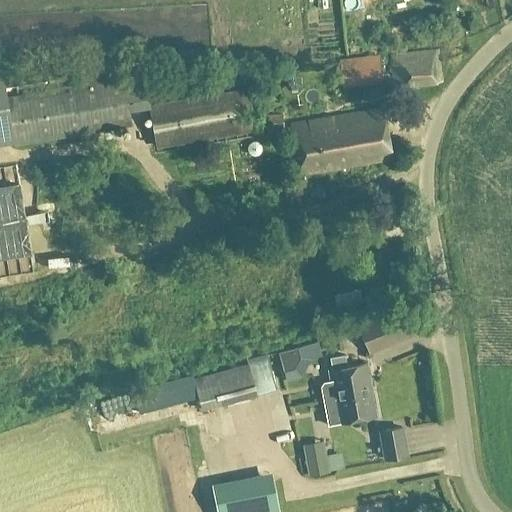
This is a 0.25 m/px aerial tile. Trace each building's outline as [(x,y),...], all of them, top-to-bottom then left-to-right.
[(344,87),(373,84),(382,83),(380,54),(341,58),(344,87)] [(392,89),(442,85),(440,55),(389,59),(392,89)] [(248,88),(210,95),(206,71),(125,85),(124,77),(5,98),(1,72),(0,72),(0,145),(11,144),(11,146),(133,127),(130,113),(149,110),(156,149),(212,139),(255,132),(254,119),(248,88)] [(392,159),(382,110),(291,127),(300,176),(392,159)] [(284,131),(282,114),(263,115),(264,132),(284,131)] [(20,186),(0,188),(0,261),(32,257),(20,186)] [(28,208),(28,219),(45,219),(45,208),(28,208)] [(359,327),(369,353),(423,331),(412,305),(359,327)] [(326,383),(321,390),(328,426),(377,416),(367,363),(346,367),(343,355),(329,358),(331,370),(327,371),(330,382),(326,383)] [(248,365),(211,374),(220,405),(256,395),(248,365)] [(180,388),(152,392),(154,409),(182,405),(180,388)] [(380,432),(385,459),(407,455),(402,428),(380,432)] [(329,473),(323,441),(302,445),(308,477),(329,473)] [(278,511),(272,481),(245,486),(250,511),(278,511)]
